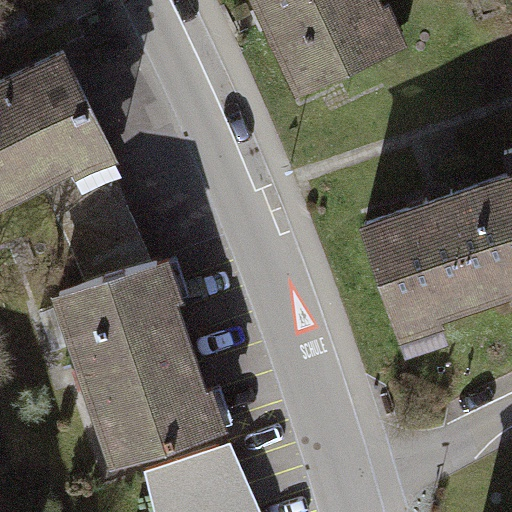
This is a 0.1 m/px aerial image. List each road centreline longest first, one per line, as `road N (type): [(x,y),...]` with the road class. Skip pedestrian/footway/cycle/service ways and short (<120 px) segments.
road 1 (residential): [(158,0),(356,487)]
road 2 (residential): [(511,414),(356,487)]
